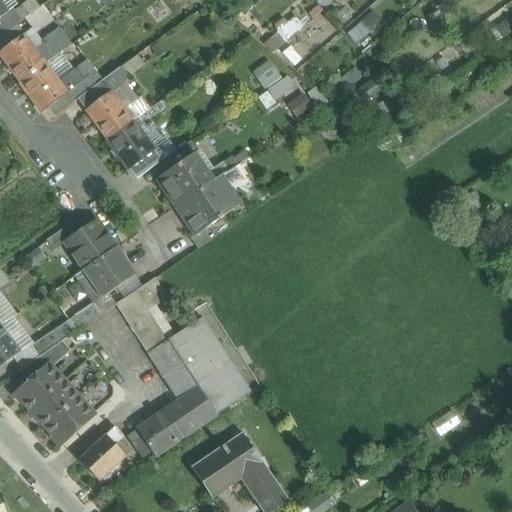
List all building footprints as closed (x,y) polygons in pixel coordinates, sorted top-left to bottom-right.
[(0,1),(0,18),(8,12),(0,1)] [(44,5),(26,18),(26,19),(34,30),(35,30),(37,33),(55,20),(44,5)] [(8,12),(0,18),(0,37),(18,25),(8,12)] [(61,29),(42,43),(45,46),(38,51),(47,64),(73,45),(61,29)] [(25,34),(0,52),(0,55),(20,84),(47,64),(38,51),(25,34)] [(252,70),(272,100),(290,88),(270,59),(252,70)] [(47,64),(20,84),(42,113),(68,94),(69,94),(69,93),(60,82),(47,64)] [(78,68),(60,82),(69,93),(87,80),(86,79),(78,68)] [(87,80),(69,93),(69,94),(68,94),(74,102),(97,85),(90,76),(86,79),(87,80)] [(138,100),(124,81),(110,92),(111,91),(125,109),(138,100)] [(104,83),(79,101),(85,110),(110,92),(104,83)] [(85,110),(85,111),(107,141),(134,122),(125,109),(111,91),(110,92),(85,110)] [(134,122),(107,141),(129,171),(130,171),(156,151),(134,122)] [(191,141),(163,161),(170,171),(194,155),(195,156),(199,152),(191,141)] [(156,151),(130,171),(137,180),(163,161),(156,151)] [(170,171),(158,179),(177,208),(179,206),(213,183),(195,156),(194,155),(170,171)] [(213,183),(179,206),(187,219),(185,221),(195,237),(211,226),(240,206),(221,177),(213,183)] [(77,236),(65,245),(83,271),(116,249),(98,222),(77,236)] [(70,225),(46,242),(53,252),(65,245),(77,236),(70,225)] [(195,237),(191,240),(197,250),(217,236),(211,226),(195,237)] [(83,271),(82,272),(101,300),(135,277),(116,249),(83,271)] [(155,279),(136,292),(148,312),(156,307),(168,299),(155,279)] [(148,312),(136,292),(115,306),(147,354),(168,342),(148,312)] [(0,326),(0,327),(0,326),(0,325),(16,317),(0,295),(0,326)] [(93,304),(74,317),(82,329),(100,316),(93,304)] [(247,395),(201,321),(176,337),(156,307),(148,312),(168,342),(191,377),(215,416),(247,395)] [(66,323),(54,331),(61,342),(73,335),(66,323)] [(0,327),(0,326),(0,368),(20,353),(0,327)] [(54,331),(31,347),(38,358),(61,342),(54,331)] [(38,358),(19,371),(29,383),(49,366),(51,369),(70,352),(61,342),(38,358)] [(168,342),(147,354),(170,390),(191,377),(168,342)] [(29,383),(13,397),(18,403),(21,400),(31,411),(64,383),(51,369),(49,366),(29,383)] [(179,403),(137,431),(154,458),(215,416),(191,377),(170,390),(179,403)] [(31,411),(28,414),(32,419),(35,416),(46,428),(78,399),(64,383),(31,411)] [(78,399),(46,428),(56,440),(53,443),(58,448),(94,416),(78,399)] [(123,438),(114,428),(106,435),(114,444),(118,440),(119,442),(123,438)] [(114,444),(106,435),(79,460),(99,482),(130,453),(119,442),(118,440),(114,444)] [(242,435),(196,466),(217,496),(241,480),(262,511),(274,511),(288,502),(242,435)] [(392,511),(416,511),(409,501),(392,511)]
